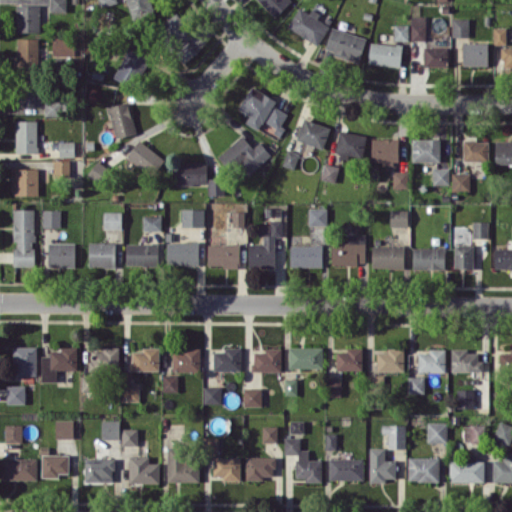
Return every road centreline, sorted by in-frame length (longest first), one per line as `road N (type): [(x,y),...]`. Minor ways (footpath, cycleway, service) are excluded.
road 1 (residential): [(0,301),(511,305)]
road 2 (residential): [(212,0),(276,63),(350,95),(511,102)]
